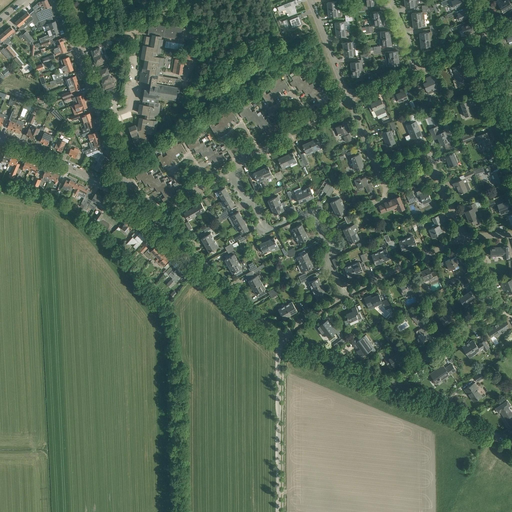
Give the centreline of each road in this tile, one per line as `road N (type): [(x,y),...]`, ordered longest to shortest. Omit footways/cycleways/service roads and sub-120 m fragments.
road 1 (residential): [(396,388),(490,301),(463,237)]
road 2 (tertiary): [(125,178),(59,0)]
road 3 (tertiary): [(279,511),(278,337)]
road 4 (tertiary): [(278,337),(151,222)]
road 5 (residential): [(228,171),(348,99)]
road 6 (residential): [(125,178),(100,181),(0,138)]
road 7 (residential): [(463,237),(344,294)]
road 8 (residential): [(511,166),(467,44)]
road 9 (unclassified): [(511,447),(396,388)]
road 10 (unclassified): [(396,388),(278,337)]
road 11 (residential): [(228,171),(267,231),(310,210)]
